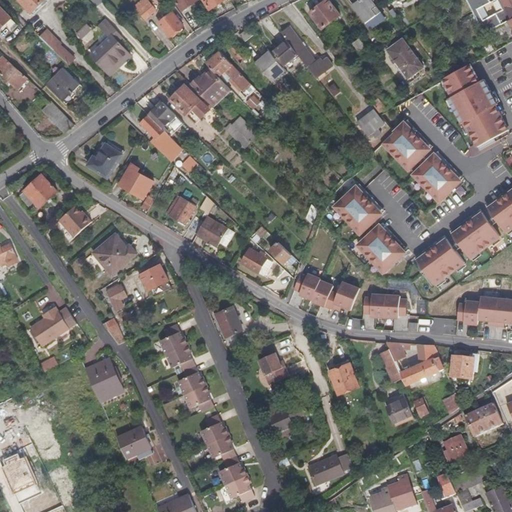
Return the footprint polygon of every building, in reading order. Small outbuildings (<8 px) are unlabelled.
[(19,0),(30,11),(42,0),(19,0)] [(138,0),(134,3),(144,16),(156,8),(150,0),(138,0)] [(175,0),(183,11),(197,2),(196,0),(175,0)] [(221,3),(222,4),(228,0),(204,0),(211,9),(221,3)] [(330,0),(325,0),(310,12),(321,28),(341,13),(330,0)] [(359,0),(353,5),(371,29),(385,19),(370,0),(359,0)] [(511,0),(464,0),(483,34),(509,19),(510,20),(511,18),(511,0)] [(0,25),(9,17),(0,7),(0,25)] [(74,24),(73,25),(91,44),(101,35),(78,10),(74,13),(80,19),(74,24)] [(160,22),(170,36),(184,27),(173,12),(160,22)] [(69,18),(74,24),(80,19),(74,13),(69,18)] [(108,19),(101,26),(110,37),(92,53),(105,67),(117,56),(124,63),(132,56),(119,41),(123,37),(108,19)] [(315,61),(289,26),(281,32),(287,40),(298,55),(315,78),(331,66),(326,58),(321,61),(319,59),(315,61)] [(241,31),(245,36),(251,31),(247,27),(244,29),(241,31)] [(333,35),(324,40),(327,44),(335,39),(333,35)] [(47,44),(68,64),(77,56),(62,43),(64,41),(56,36),(47,44)] [(351,44),(360,55),(367,49),(359,38),(351,44)] [(423,67),(402,39),(387,51),(409,78),(423,67)] [(272,52),(283,66),(298,55),(287,40),(272,52)] [(272,52),(270,50),(254,63),(273,84),(288,72),(283,66),(272,52)] [(228,75),(241,89),(248,83),(219,51),(205,64),(211,70),(218,77),(226,69),(229,73),(228,75)] [(124,63),(117,56),(105,67),(111,74),(124,63)] [(0,76),(18,90),(27,78),(1,57),(0,57),(0,76)] [(442,79),(440,80),(450,97),(447,99),(453,110),(461,124),(463,122),(469,132),(479,150),(495,141),(493,138),(508,130),(500,116),(495,107),(494,105),(496,104),(496,103),(490,92),(483,79),(478,82),(468,64),(442,79)] [(49,87),(69,107),(86,90),(66,70),(49,87)] [(199,77),(198,77),(190,85),(203,97),(211,105),(229,88),(218,77),(211,70),(201,79),(199,77)] [(450,97),(440,80),(437,82),(447,99),(450,97)] [(170,99),(185,115),(192,108),(202,118),(209,111),(199,101),(184,85),(170,99)] [(499,101),(493,91),(490,92),(496,103),(499,101)] [(203,97),(199,101),(209,111),(213,107),(211,105),(203,97)] [(373,101),(371,98),(368,101),(377,113),(384,108),(376,99),(373,101)] [(453,110),(447,99),(445,101),(450,111),(453,110)] [(149,116),(169,136),(182,123),(162,102),(149,116)] [(45,112),(62,128),(69,120),(53,104),(45,112)] [(504,114),(499,105),(495,107),(500,116),(504,114)] [(202,118),(192,108),(185,115),(195,125),(202,118)] [(355,123),(366,138),(383,124),(377,116),(373,109),(355,123)] [(169,136),(149,116),(141,124),(176,158),(184,151),(169,136)] [(233,126),(222,116),(217,121),(228,132),(233,126)] [(258,135),(240,117),(233,126),(250,143),(258,135)] [(409,117),(406,120),(429,149),(432,146),(420,132),(409,117)] [(66,132),(75,125),(69,120),(62,128),(66,132)] [(429,149),(406,120),(392,133),(382,144),(408,170),(429,149)] [(469,132),(463,122),(461,124),(460,124),(465,134),(469,132)] [(103,150),(96,161),(92,158),(87,167),(108,179),(122,155),(106,145),(103,150)] [(92,158),(96,161),(103,150),(98,147),(92,158)] [(437,151),(433,154),(460,181),(463,178),(450,165),(437,151)] [(460,181),(433,154),(412,175),(439,202),(460,181)] [(181,164),(189,173),(199,164),(191,155),(181,164)] [(120,185),(143,200),(154,183),(131,168),(120,185)] [(36,200),(42,205),(57,189),(41,174),(22,194),(33,204),(36,200)] [(371,198),(358,184),(355,187),(381,214),(384,211),(371,198)] [(487,208),(511,190),(511,185),(500,194),(485,205),(487,208)] [(381,214),(355,187),(334,207),(359,234),(381,214)] [(505,232),(511,226),(511,190),(487,208),(505,232)] [(148,212),(155,200),(150,196),(143,208),(148,212)] [(191,204),(178,197),(168,214),(186,225),(197,208),(191,204)] [(204,210),(210,214),(215,205),(210,201),(204,210)] [(85,216),(83,217),(74,206),(58,218),(72,236),(90,222),(85,216)] [(452,235),(482,212),(479,209),(464,220),(449,231),(452,235)] [(469,258),(499,236),(482,212),(452,235),(469,258)] [(220,244),(228,230),(208,217),(200,230),(197,235),(197,236),(217,248),(220,244)] [(200,230),(204,224),(195,218),(188,230),(197,235),(200,230)] [(382,223),(379,225),(404,253),(407,250),(394,236),(382,223)] [(404,253),(379,225),(357,245),(383,273),(404,253)] [(228,230),(220,244),(226,248),(235,234),(228,230)] [(115,235),(92,252),(109,275),(135,256),(128,247),(126,249),(115,235)] [(416,261),(446,239),(444,235),(428,247),(413,257),(416,261)] [(464,263),(446,239),(416,261),(433,285),(464,263)] [(270,252),(283,265),(291,256),(278,243),(270,252)] [(0,265),(6,263),(8,266),(18,261),(10,244),(1,249),(0,247),(0,265)] [(268,260),(249,250),(240,267),(258,276),(259,274),(265,277),(273,262),(269,258),(268,260)] [(161,265),(142,274),(149,289),(169,280),(161,265)] [(312,300),(320,280),(307,275),(307,276),(301,274),(295,290),(300,292),(299,295),(312,300)] [(332,308),(337,294),(331,292),(333,287),(320,281),(312,300),(312,302),(331,309),(332,308)] [(350,311),(359,289),(342,282),(337,294),(332,308),(339,311),(341,307),(350,311)] [(104,292),(112,310),(120,307),(117,300),(124,297),(119,285),(104,292)] [(384,317),(385,296),(371,295),(371,298),(364,297),(363,314),(370,314),(370,317),(384,317)] [(405,316),(406,300),(399,299),(399,296),(385,296),(384,317),(398,318),(398,315),(405,316)] [(495,326),(498,299),(480,297),(479,303),(478,321),(488,322),(487,326),(495,326)] [(511,323),(511,300),(498,299),(495,326),(503,327),(504,323),(511,323)] [(478,321),(479,303),(465,302),(465,305),(458,304),(456,320),(463,321),(463,324),(477,325),(478,321)] [(44,313),(46,317),(42,319),(27,329),(38,347),(66,330),(52,308),(44,313)] [(245,331),(235,309),(219,316),(229,338),(245,331)] [(116,319),(106,324),(107,328),(118,323),(116,319)] [(408,322),(408,331),(417,331),(417,323),(408,322)] [(205,411),(217,405),(211,393),(213,392),(205,376),(203,377),(192,353),(194,352),(186,336),(184,337),(178,324),(166,330),(169,337),(162,340),(174,367),(182,364),(189,377),(181,381),(194,408),(202,404),(205,411)] [(408,344),(387,342),(390,350),(396,362),(405,357),(401,349),(408,350),(408,344)] [(436,358),(442,372),(445,370),(435,346),(417,344),(421,364),(436,358)] [(381,354),(394,382),(403,378),(400,372),(396,362),(390,350),(381,354)] [(277,353),(260,360),(271,385),(291,377),(286,366),(283,368),(281,362),(277,353)] [(45,371),(59,364),(54,356),(41,363),(45,371)] [(453,357),(451,377),(474,379),(476,359),(453,357)] [(442,372),(436,358),(421,364),(400,372),(403,378),(406,386),(442,372)] [(121,393),(105,362),(82,373),(98,404),(121,393)] [(338,396),(360,388),(356,377),(351,364),(329,373),(338,396)] [(365,386),(361,375),(356,377),(360,388),(365,386)] [(493,394),(499,408),(503,406),(502,403),(505,402),(501,389),(493,394)] [(461,405),(456,394),(444,399),(451,414),(461,405)] [(427,412),(421,399),(413,402),(422,422),(429,419),(426,412),(427,412)] [(266,417),(274,434),(296,425),(294,420),(309,414),(304,402),(266,417)] [(415,421),(408,405),(389,413),(397,429),(415,421)] [(464,418),(474,439),(502,425),(493,405),(464,418)] [(248,501),(260,495),(254,483),(256,482),(248,466),(246,467),(235,443),(237,442),(229,425),(227,426),(221,414),(209,420),(212,427),(205,431),(218,458),(225,454),(232,467),(224,471),(237,498),(244,494),(248,501)] [(150,448),(140,428),(116,440),(126,460),(150,448)] [(445,456),(449,466),(470,456),(461,437),(445,445),(449,454),(445,456)] [(283,469),(290,466),(286,456),(278,459),(283,469)] [(353,469),(349,457),(338,460),(336,457),(308,467),(315,487),(344,477),(342,473),(353,469)] [(450,481),(456,494),(492,477),(486,464),(450,481)] [(447,475),(439,479),(446,494),(448,498),(456,494),(450,481),(447,475)] [(485,494),(493,511),(511,511),(511,506),(509,499),(502,486),(485,494)] [(430,496),(428,490),(421,493),(428,511),(455,511),(452,505),(436,511),(430,496)] [(196,511),(189,496),(176,502),(177,504),(159,511),(196,511)] [(464,511),(471,511),(483,506),(480,499),(462,507),(464,511)] [(158,510),(158,511),(159,511),(177,504),(176,502),(158,510)]
